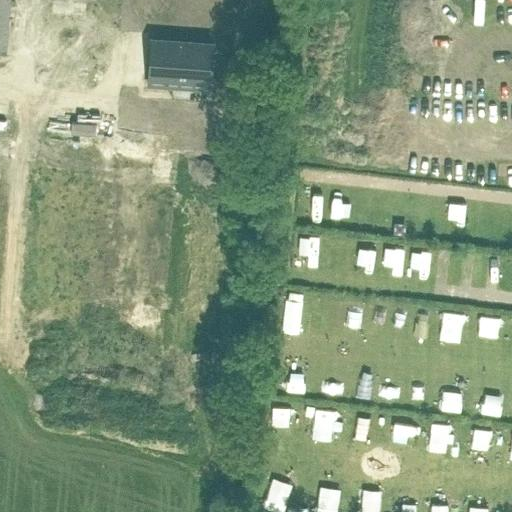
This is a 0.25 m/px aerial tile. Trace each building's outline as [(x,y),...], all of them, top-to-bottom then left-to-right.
[(37,75),(88,82),(98,8),(47,2),(37,75)] [(207,74),(208,39),(182,39),(151,38),(150,73),(179,74),(207,74)] [(0,120),(8,122),(10,102),(0,100),(0,120)] [(48,147),(35,181),(94,205),(108,171),(48,147)] [(163,371),(162,360),(143,361),(144,372),(163,371)] [(139,375),(138,385),(156,387),(157,377),(139,375)] [(43,425),(43,416),(50,416),(51,400),(28,399),(27,424),(43,425)] [(71,431),(96,434),(98,415),(73,412),(71,431)] [(373,463),(374,476),(394,476),(394,463),(373,463)]
